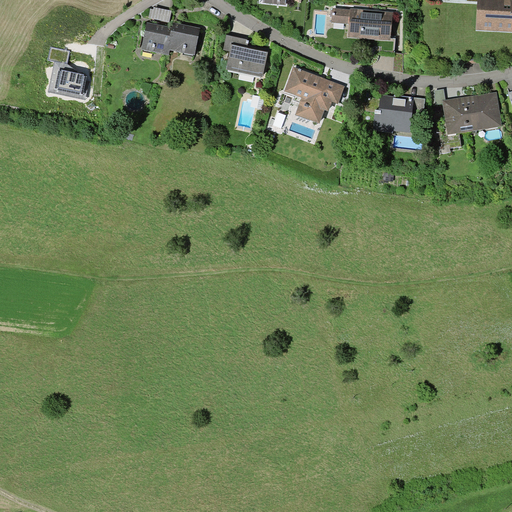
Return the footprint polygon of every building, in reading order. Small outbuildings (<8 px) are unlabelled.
[(511,0),(467,0),(467,1),(478,1),(476,30),(511,31),(511,0)] [(171,11),(154,7),(153,9),(150,8),(148,18),(169,22),(171,11)] [(349,24),(350,9),(333,8),(332,22),(349,24)] [(348,37),(391,40),(393,12),(350,8),(350,9),(349,24),(348,37)] [(167,49),(172,27),(147,22),(142,49),(169,55),(170,50),(167,49)] [(167,49),(170,50),(195,55),(201,28),(173,22),(172,27),(167,49)] [(226,69),(262,77),(269,49),(248,45),(249,40),(227,35),(223,50),(230,51),(226,69)] [(70,51),(51,47),(49,60),(68,63),(70,51)] [(403,54),(395,52),(393,71),(403,73),(403,54)] [(295,114),(319,123),(324,110),(329,111),(332,102),(338,104),(345,86),(293,67),(284,91),(301,97),(295,114)] [(84,74),(62,70),(58,87),(81,92),(84,74)] [(446,100),(444,89),(435,91),(435,105),(443,103),(442,100),(446,100)] [(443,103),(448,134),(502,126),(497,92),(446,100),(442,100),(443,103)] [(375,109),(373,131),(393,133),(393,131),(410,132),(412,116),(414,98),(394,95),(394,96),(380,94),(379,110),(375,109)] [(414,98),(412,116),(423,117),(425,99),(414,98)]
